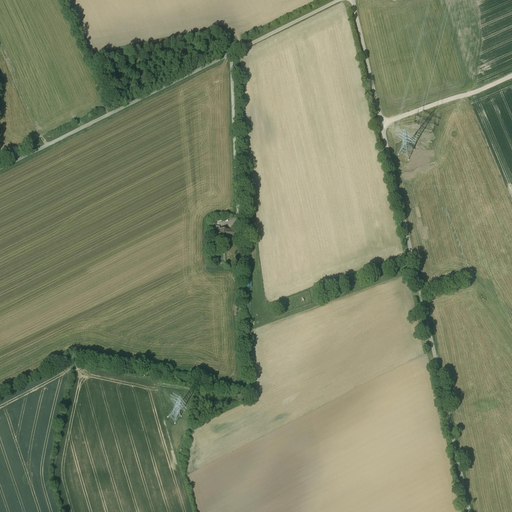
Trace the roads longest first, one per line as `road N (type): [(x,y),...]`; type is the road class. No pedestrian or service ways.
road 1 (unclassified): [(467,511),(350,0)]
road 2 (unclassified): [(339,0),(0,168)]
road 3 (track): [(379,125),(511,76)]
